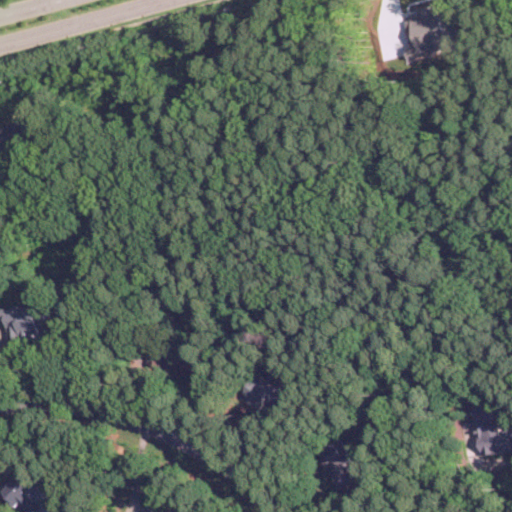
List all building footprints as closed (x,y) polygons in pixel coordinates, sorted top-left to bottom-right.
[(460,47),(452,5),(407,14),(416,56),(460,47)] [(0,153),(31,143),(22,117),(0,124),(0,153)] [(49,307),(13,307),(13,336),(49,336),(49,307)] [(214,353),(178,338),(167,364),(202,380),(214,353)] [(265,411),(271,400),(287,410),(296,394),(256,371),(241,397),(265,411)] [(494,421),(494,406),(479,406),(480,452),(511,451),(511,427),(506,427),(506,421),(494,421)] [(324,448),(341,488),(364,478),(347,438),(324,448)] [(28,510),(46,493),(22,470),(5,487),(28,510)]
